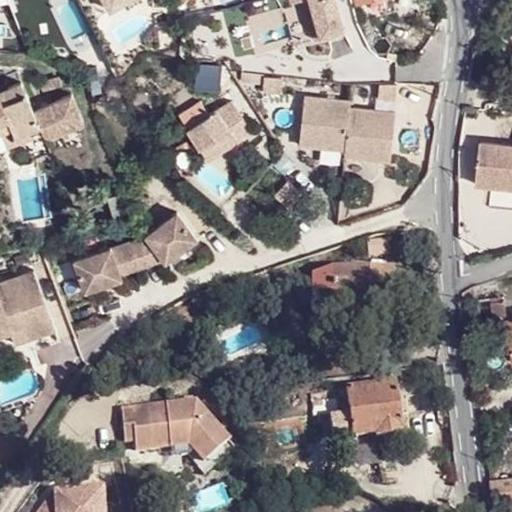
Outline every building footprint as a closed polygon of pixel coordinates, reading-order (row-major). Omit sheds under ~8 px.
[(288,0),(296,39),(344,29),(337,0),(288,0)] [(283,82),(265,81),(264,95),(282,96),(283,82)] [(0,151),(18,144),(14,136),(37,126),(18,82),(0,90),(0,151)] [(396,93),(377,90),(376,104),(396,105),(396,93)] [(349,112),(349,106),(302,101),(298,150),(345,155),(349,112)] [(231,102),(226,104),(239,118),(254,132),(231,102)] [(239,118),(226,104),(185,129),(196,148),(225,130),(224,127),(239,118)] [(395,119),(349,112),(345,155),(344,163),(391,168),(395,119)] [(234,143),(254,132),(239,118),(224,127),(225,130),(234,143)] [(14,136),(18,144),(40,133),(37,126),(14,136)] [(206,161),(234,143),(225,130),(196,148),(206,161)] [(511,142),(482,141),(479,184),(511,186),(511,142)] [(274,192),(289,207),(302,193),(287,179),(274,192)] [(84,259),(95,289),(119,282),(117,276),(160,262),(162,267),(197,247),(178,217),(143,239),(84,259)] [(80,294),(95,289),(84,259),(72,262),(80,294)] [(330,266),(310,272),(310,287),(329,288),(328,305),(357,306),(357,311),(385,312),(387,269),(330,266)] [(0,336),(23,329),(31,351),(57,341),(30,270),(0,281),(0,336)] [(329,288),(310,287),(309,308),(328,310),(328,305),(329,288)] [(498,298),(493,298),(495,320),(505,319),(503,301),(498,302),(498,298)] [(357,306),(328,305),(328,310),(328,316),(356,317),(357,311),(357,306)] [(374,437),(401,433),(393,382),(344,390),(348,411),(352,437),(374,433),(374,437)] [(169,410),(169,404),(121,406),(122,441),(132,441),(133,449),(167,448),(190,448),(201,464),(228,446),(199,404),(182,404),(182,410),(169,410)] [(314,416),(304,417),(309,454),(354,448),(352,437),(348,411),(337,412),(314,416)] [(190,448),(167,448),(167,457),(186,456),(201,477),(233,454),(228,446),(201,464),(190,448)] [(511,478),(490,480),(492,500),(511,498),(511,478)] [(103,511),(102,481),(50,484),(30,511),(103,511)]
